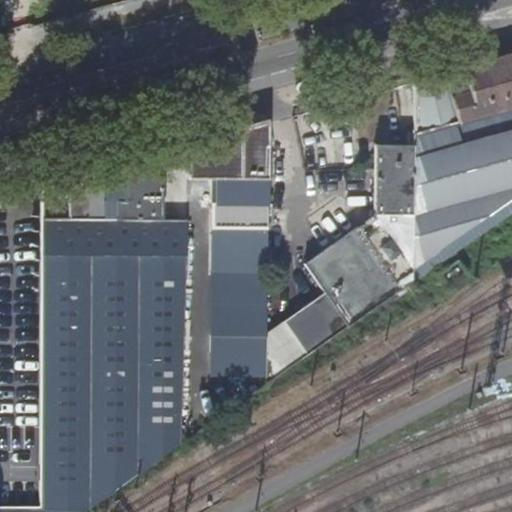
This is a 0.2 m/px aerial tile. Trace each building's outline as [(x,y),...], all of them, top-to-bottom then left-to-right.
[(511,211),(511,56),(416,83),(414,148),(410,284),(415,281),(453,254),(511,211)] [(268,231),(271,124),(190,147),(189,180),(215,182),(213,230),(268,231)] [(410,284),(414,148),(377,147),(374,215),(302,267),(323,296),(282,325),(306,357),(347,329),(410,284)] [(163,222),(163,154),(69,180),(69,221),(43,222),(41,511),(54,511),(82,511),(180,445),(187,223),(163,222)] [(266,334),(268,231),(213,230),(211,334),(266,334)] [(465,272),(453,254),(415,281),(422,291),(437,281),(443,287),(465,272)]
